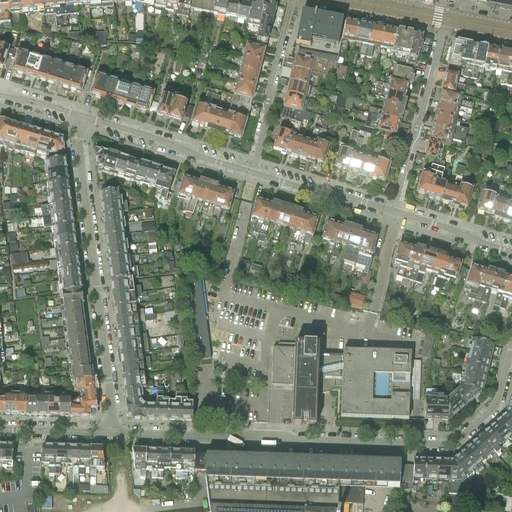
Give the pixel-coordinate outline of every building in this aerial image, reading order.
[(7,0),(0,0),(0,14),(9,13),(7,0)] [(20,12),(18,0),(7,0),(9,13),(14,13),(20,12)] [(32,13),(31,11),(30,0),(18,0),(20,12),(20,15),(27,14),(32,13)] [(30,0),(31,11),(43,10),(41,0),(30,0)] [(54,15),(54,9),(52,0),(41,0),(43,10),(43,16),(54,15)] [(77,6),(76,0),(52,0),(54,9),(55,8),(57,20),(62,20),(61,8),(77,6)] [(100,4),(99,0),(87,0),(88,3),(89,10),(100,8),(100,4)] [(112,2),(111,0),(99,0),(100,4),(100,8),(106,8),(113,7),(112,2)] [(177,5),(178,0),(165,0),(164,7),(164,11),(172,13),(173,9),(177,10),(177,5)] [(188,9),(190,0),(178,0),(177,5),(177,10),(176,11),(185,12),(185,9),(188,9)] [(190,0),(188,9),(193,10),(193,8),(201,9),(203,0),(190,0)] [(203,0),(201,9),(209,11),(208,13),(212,14),(215,0),(203,0)] [(224,16),(227,0),(215,0),(212,14),(217,15),(217,13),(220,13),(218,22),(223,24),(224,21),(224,16)] [(235,23),(236,18),(240,0),(238,0),(227,0),(224,16),(224,21),(235,23)] [(251,2),(240,0),(236,18),(248,21),(251,2)] [(511,0),(474,0),(475,2),(487,4),(511,8),(511,0)] [(257,3),(252,2),(251,2),(248,21),(247,24),(247,25),(259,27),(263,5),(262,4),(261,3),(258,2),(257,3)] [(268,5),(263,5),(259,27),(257,34),(268,36),(273,14),(275,13),(276,10),(275,8),(275,7),(274,6),(272,5),(270,4),(268,5)] [(296,56),(295,56),(315,60),(336,66),(338,58),(339,52),(345,23),(344,23),(344,24),(342,23),(343,20),(316,15),(314,14),(314,15),(310,14),(310,16),(306,15),(307,13),(302,12),(295,45),(299,46),(298,50),(297,56),(296,56)] [(358,23),(346,21),(345,21),(345,23),(339,52),(345,53),(347,42),(354,43),(358,23)] [(359,24),(358,23),(354,43),(361,44),(359,56),(365,57),(371,26),(366,25),(365,23),(361,22),(359,24)] [(376,27),(371,26),(365,57),(371,58),(373,47),(380,48),(384,28),(383,28),(382,26),(378,26),(376,27)] [(397,31),(384,28),(380,48),(387,50),(385,61),(391,62),(392,54),(397,31)] [(70,30),(70,40),(78,39),(78,29),(70,30)] [(405,32),(397,31),(392,54),(400,55),(405,32)] [(413,34),(405,32),(400,55),(409,57),(413,34)] [(95,33),(96,48),(105,47),(104,33),(95,33)] [(143,45),(143,39),(143,34),(136,34),(136,36),(135,44),(137,45),(143,45)] [(266,46),(268,36),(257,34),(255,43),(255,46),(264,48),(265,46),(266,46)] [(420,52),(422,45),(420,44),(421,43),(427,45),(429,39),(422,37),(422,36),(413,34),(409,57),(407,67),(414,68),(418,52),(420,52)] [(135,44),(136,36),(128,35),(127,43),(130,43),(135,44)] [(450,50),(452,41),(445,40),(443,48),(450,50)] [(448,64),(459,67),(460,65),(463,43),(461,43),(460,42),(456,41),(452,43),(451,48),(452,49),(449,58),(448,58),(447,62),(448,64)] [(475,46),(463,43),(460,65),(465,66),(463,78),(469,79),(475,46)] [(204,60),(204,56),(197,54),(199,45),(194,44),(192,57),(204,60)] [(263,55),(265,49),(264,49),(264,48),(255,46),(245,44),(244,48),(242,49),(241,53),(243,55),(242,56),(262,61),(262,60),(263,59),(264,56),(263,55)] [(480,47),(475,46),(469,79),(476,80),(479,65),(484,67),(487,48),(485,46),(482,45),(480,47)] [(12,56),(13,51),(8,50),(9,49),(0,46),(0,67),(3,69),(7,54),(12,56)] [(490,47),(489,48),(487,48),(484,67),(483,69),(495,71),(495,69),(498,50),(494,49),(493,48),(490,47)] [(215,63),(217,50),(218,49),(213,48),(211,56),(205,55),(204,56),(204,60),(207,61),(210,62),(215,63)] [(23,75),(29,56),(22,54),(23,52),(14,49),(13,51),(12,56),(11,58),(15,60),(12,71),(16,73),(17,74),(21,75),(23,75)] [(506,86),(511,54),(511,53),(506,52),(505,50),(502,49),(500,50),(498,50),(495,69),(502,70),(499,85),(506,86)] [(46,82),(52,63),(44,61),(46,55),(42,54),(40,60),(34,78),(39,80),(40,81),(44,82),(45,82),(46,82)] [(57,85),(65,59),(67,55),(64,54),(63,58),(61,57),(59,65),(52,63),(46,82),(47,82),(48,83),(52,85),(53,84),(57,85)] [(34,78),(40,60),(29,56),(23,75),(25,75),(25,76),(29,78),(31,77),(34,78)] [(262,61),(242,56),(242,58),(240,58),(239,62),(240,64),(239,69),(258,74),(260,69),(261,68),(262,65),(261,64),(262,61)] [(295,56),(294,61),(292,69),(311,74),(315,60),(295,56)] [(177,57),(174,72),(180,74),(185,59),(177,57)] [(69,60),(65,59),(57,85),(62,87),(63,88),(67,89),(68,89),(69,89),(75,70),(67,68),(68,65),(69,60)] [(414,68),(407,67),(398,64),(394,81),(408,85),(411,85),(413,77),(412,77),(414,68)] [(258,74),(239,69),(238,74),(236,75),(235,78),(236,80),(236,82),(255,86),(256,85),(257,84),(258,82),(257,80),(258,74)] [(290,76),(289,81),(308,86),(309,81),(312,80),(313,77),(311,75),(311,74),(292,69),(292,71),(290,72),(290,75),(290,76)] [(82,72),(75,70),(69,89),(70,89),(71,90),(75,92),(76,91),(80,92),(87,71),(82,70),(82,72)] [(111,102),(117,83),(120,73),(116,72),(113,82),(107,80),(101,99),(102,99),(103,100),(107,102),(109,101),(111,102)] [(446,73),(441,91),(463,96),(465,88),(456,85),(457,76),(446,73)] [(101,99),(107,80),(108,78),(96,74),(90,95),(94,97),(95,98),(99,99),(100,99),(101,99)] [(147,113),(153,92),(153,91),(152,93),(146,91),(146,89),(148,90),(152,76),(148,74),(147,77),(145,76),(144,80),(135,109),(140,111),(141,112),(145,113),(146,112),(147,113)] [(135,109),(144,80),(140,79),(139,84),(137,89),(130,87),(124,106),(125,106),(126,107),(130,108),(131,108),(135,109)] [(405,97),(408,85),(394,81),(390,80),(388,86),(375,83),(374,89),(405,97)] [(308,86),(289,81),(286,94),(305,99),(305,98),(308,97),(309,93),(307,91),(308,86)] [(255,86),(236,82),(236,83),(233,84),(233,87),(234,89),(233,94),(233,95),(240,96),(252,99),(253,94),(255,93),(256,90),(255,89),(255,86)] [(124,106),(130,87),(121,84),(117,83),(111,102),(117,104),(118,105),(122,106),(123,105),(124,106)] [(404,110),(406,102),(404,101),(405,97),(374,89),(371,88),(370,94),(373,95),(389,99),(387,106),(404,110)] [(463,96),(441,91),(438,103),(471,112),(473,105),(461,102),(463,96)] [(174,97),(163,93),(156,116),(159,118),(162,118),(163,117),(168,119),(174,97)] [(203,128),(213,95),(207,94),(203,108),(197,106),(197,103),(191,124),(203,128)] [(306,106),(306,102),(304,100),(305,99),(286,94),(286,96),(284,98),(283,100),(284,102),(283,107),(292,110),(299,111),(302,112),(303,106),(306,106)] [(221,112),(216,110),(219,97),(213,95),(203,128),(207,129),(207,131),(215,133),(221,112)] [(227,114),(221,112),(215,133),(224,136),(224,134),(228,135),(240,96),(233,95),(227,114)] [(240,96),(228,135),(241,139),(247,118),(252,99),(240,96)] [(343,109),(346,98),(339,96),(336,107),(339,107),(343,109)] [(187,100),(174,97),(168,119),(181,123),(187,100)] [(471,112),(438,103),(435,116),(456,121),(458,115),(470,118),(471,112)] [(188,106),(185,118),(189,119),(190,120),(194,108),(190,107),(188,106)] [(401,119),(404,110),(387,106),(386,112),(369,108),(367,114),(399,122),(399,118),(401,119)] [(334,109),(332,118),(341,121),(343,109),(338,108),(337,109),(334,109)] [(297,137),(304,116),(305,112),(302,112),(299,111),(295,123),(286,153),(289,154),(289,156),(297,159),(303,139),(297,137)] [(395,135),(399,122),(367,114),(366,120),(379,124),(377,130),(387,133),(395,135)] [(460,122),(456,121),(435,116),(432,129),(465,137),(466,130),(458,128),(460,122)] [(286,153),(295,123),(291,121),(292,120),(289,119),(285,133),(279,131),(279,129),(273,149),(286,153)] [(3,121),(1,121),(0,120),(0,147),(2,148),(10,123),(7,121),(3,121)] [(14,124),(10,123),(2,148),(12,151),(20,126),(14,124)] [(310,161),(320,130),(322,125),(316,123),(310,141),(303,139),(297,159),(306,161),(306,159),(310,161)] [(31,130),(20,126),(12,151),(23,155),(31,130)] [(463,144),(465,137),(432,129),(429,142),(440,144),(450,147),(452,141),(463,144)] [(42,133),(35,131),(31,130),(23,155),(33,158),(35,153),(36,153),(42,133)] [(328,146),(322,144),(326,132),(320,130),(310,161),(323,164),(329,144),(328,146)] [(346,172),(355,143),(358,133),(352,132),(346,149),(340,147),(333,168),(346,172)] [(52,136),(42,133),(36,153),(45,156),(52,136)] [(489,143),(491,135),(485,133),(483,141),(489,143)] [(52,135),(52,136),(45,156),(43,161),(65,159),(64,153),(64,152),(63,152),(63,151),(62,151),(62,150),(63,149),(62,139),(59,138),(56,136),(52,135)] [(395,144),(397,137),(386,135),(384,141),(391,143),(395,144)] [(393,155),(388,153),(391,143),(384,141),(383,141),(380,151),(371,179),(384,183),(388,170),(395,172),(398,162),(391,160),(393,155)] [(440,144),(429,142),(427,148),(425,150),(425,152),(425,154),(425,156),(436,159),(440,144)] [(358,155),(359,152),(361,145),(355,143),(346,172),(350,173),(350,175),(358,177),(364,157),(358,155)] [(486,153),(488,145),(482,144),(480,152),(486,153)] [(94,150),(94,155),(95,156),(96,157),(95,158),(97,174),(102,173),(103,170),(108,153),(109,153),(105,151),(101,150),(101,151),(95,149),(94,150)] [(371,179),(380,151),(374,149),(372,156),(371,159),(364,157),(358,177),(367,180),(367,178),(371,179)] [(119,156),(108,153),(103,170),(109,172),(108,175),(113,176),(119,156)] [(123,157),(119,156),(113,176),(123,180),(129,160),(129,159),(126,157),(123,157)] [(65,159),(43,161),(44,173),(66,170),(65,167),(65,159)] [(139,163),(129,160),(123,180),(133,183),(139,163)] [(429,197),(438,168),(438,167),(440,163),(440,162),(435,161),(433,166),(431,166),(429,174),(422,173),(416,193),(429,197)] [(140,162),(139,163),(133,183),(144,186),(150,166),(146,165),(147,164),(143,162),(140,162)] [(447,184),(441,182),(446,165),(440,163),(438,167),(438,168),(429,197),(428,199),(432,201),(433,200),(441,203),(446,186),(447,184)] [(161,169),(150,166),(144,186),(148,187),(149,184),(155,186),(161,169)] [(161,169),(155,186),(154,189),(161,191),(159,198),(165,200),(174,174),(168,172),(168,171),(165,169),(161,169)] [(66,170),(44,173),(46,184),(67,181),(68,181),(68,178),(67,175),(66,170)] [(467,208),(473,188),(466,186),(470,175),(464,173),(462,179),(454,207),(458,208),(459,206),(467,208)] [(490,216),(499,184),(502,174),(499,173),(498,174),(493,181),(491,188),(484,186),(477,211),(490,216)] [(186,213),(196,182),(183,178),(180,187),(178,193),(177,199),(183,201),(180,211),(186,213)] [(454,207),(462,179),(457,178),(454,188),(446,186),(441,203),(449,205),(449,206),(454,207)] [(67,181),(46,184),(47,195),(69,192),(68,188),(69,188),(69,185),(68,183),(67,183),(67,181)] [(202,204),(209,184),(200,181),(200,183),(196,182),(186,213),(185,217),(191,219),(197,202),(202,204)] [(210,224),(211,221),(220,189),(216,188),(217,186),(209,184),(202,204),(209,206),(204,222),(210,224)] [(500,201),(505,186),(499,184),(490,216),(493,217),(493,219),(502,221),(507,203),(500,201)] [(228,214),(233,193),(220,189),(211,221),(217,223),(220,212),(228,214)] [(99,194),(101,206),(122,203),(121,198),(118,198),(117,192),(120,191),(99,194)] [(69,192),(47,195),(49,205),(70,203),(69,192)] [(258,235),(268,204),(255,200),(250,221),(255,223),(252,233),(258,235)] [(511,222),(511,201),(508,200),(507,203),(502,221),(510,224),(511,222)] [(10,203),(2,204),(1,204),(2,211),(11,210),(10,203)] [(70,203),(49,205),(50,216),(69,214),(71,214),(70,203)] [(126,203),(122,203),(101,206),(101,209),(100,212),(102,215),(102,216),(123,214),(127,213),(126,203)] [(264,240),(269,224),(275,225),(281,206),(273,204),(272,205),(268,204),(258,235),(256,241),(263,243),(264,240)] [(287,229),(293,210),(281,206),(275,225),(270,241),(276,243),(281,227),(287,229)] [(144,209),(145,218),(153,218),(153,209),(144,209)] [(295,247),(305,216),(301,214),(302,212),(293,210),(287,229),(294,231),(288,250),(294,252),(294,250),(295,247)] [(71,214),(69,214),(50,216),(52,228),(73,225),(73,224),(74,221),(72,219),(71,214)] [(123,214),(102,216),(102,217),(101,220),(102,223),(103,222),(104,227),(106,227),(124,225),(123,214)] [(311,240),(318,219),(305,216),(295,247),(294,250),(301,252),(305,238),(311,240)] [(330,257),(340,226),(327,222),(321,243),(327,245),(324,255),(330,257)] [(154,223),(143,224),(144,234),(155,232),(154,223)] [(73,225),(52,228),(53,238),(74,236),(74,232),(74,229),(73,226),(73,225)] [(124,225),(106,227),(104,227),(105,239),(126,236),(124,225)] [(346,247),(352,228),(344,225),(344,227),(340,226),(330,257),(337,259),(341,245),(346,247)] [(355,264),(364,234),(360,232),(361,231),(352,228),(346,247),(352,248),(348,263),(355,264)] [(371,258),(375,244),(376,237),(364,234),(355,264),(365,267),(363,273),(361,280),(368,282),(370,274),(368,273),(372,259),(371,259),(371,258)] [(74,236),(53,238),(54,249),(76,247),(74,236)] [(126,236),(105,239),(106,250),(109,249),(127,247),(126,236)] [(17,243),(16,243),(9,244),(10,253),(18,252),(17,243)] [(403,279),(412,248),(399,244),(394,265),(399,266),(397,277),(399,278),(403,279)] [(76,247),(54,249),(56,261),(75,258),(77,258),(76,247)] [(127,247),(109,249),(106,250),(107,253),(106,253),(106,256),(107,259),(108,259),(108,260),(129,257),(127,247)] [(419,268),(424,252),(425,250),(416,248),(416,249),(412,248),(403,279),(409,281),(413,267),(419,268)] [(431,272),(437,254),(429,251),(428,253),(424,252),(419,268),(414,283),(421,285),(425,270),(431,272)] [(171,252),(162,253),(162,261),(172,259),(171,252)] [(25,263),(24,254),(11,255),(12,265),(25,263)] [(439,290),(448,259),(445,258),(445,256),(437,254),(431,272),(437,274),(433,288),(439,290)] [(129,257),(108,260),(108,261),(107,261),(107,264),(108,266),(109,266),(109,271),(130,268),(130,264),(129,257)] [(207,257),(204,266),(218,270),(221,261),(207,257)] [(77,258),(75,258),(56,261),(57,271),(78,269),(78,268),(79,268),(79,265),(78,262),(77,262),(77,258)] [(455,284),(457,277),(461,263),(448,259),(439,290),(438,293),(444,294),(448,282),(455,284)] [(47,267),(46,262),(39,263),(30,264),(12,266),(13,272),(30,269),(30,272),(39,271),(38,268),(47,267)] [(247,268),(239,266),(237,277),(245,278),(247,268)] [(471,310),(483,270),(471,266),(469,272),(464,271),(461,280),(466,282),(465,286),(464,290),(470,292),(468,299),(472,300),(469,309),(471,310)] [(252,267),(251,272),(254,273),(252,279),(258,281),(260,275),(261,269),(252,267)] [(130,268),(109,271),(111,282),(131,279),(128,279),(128,273),(131,272),(130,268)] [(78,269),(57,271),(59,283),(80,280),(79,275),(79,276),(80,273),(79,270),(78,270),(78,269)] [(477,312),(485,286),(491,288),(496,272),(488,269),(487,271),(483,270),(471,310),(477,312)] [(499,308),(509,278),(504,276),(505,274),(496,272),(491,288),(490,292),(496,294),(493,307),(495,307),(499,308)] [(511,278),(509,278),(499,308),(505,310),(507,302),(511,303),(511,278)] [(133,288),(132,281),(131,279),(111,282),(112,296),(140,293),(140,287),(133,288)] [(195,361),(210,359),(200,279),(184,281),(195,361)] [(80,280),(59,283),(59,287),(63,287),(63,293),(59,293),(59,294),(81,291),(80,280)] [(16,290),(17,299),(25,298),(24,289),(16,290)] [(81,291),(59,294),(60,301),(63,300),(63,306),(83,304),(81,291)] [(135,306),(135,300),(141,299),(140,293),(112,296),(114,308),(135,306)] [(361,308),(364,300),(346,295),(344,303),(361,308)] [(83,304),(63,306),(64,313),(61,314),(62,318),(83,315),(82,311),(84,310),(83,304)] [(144,317),(143,311),(136,312),(135,306),(114,308),(115,320),(144,317)] [(83,315),(62,318),(62,322),(65,322),(66,328),(86,325),(85,320),(83,319),(83,315)] [(138,330),(138,324),(138,323),(155,321),(154,315),(144,317),(115,320),(117,332),(138,330)] [(86,325),(66,328),(67,335),(64,335),(65,339),(85,337),(85,333),(86,331),(86,325)] [(181,326),(174,327),(175,335),(182,334),(181,326)] [(147,341),(146,335),(139,336),(138,330),(117,332),(118,344),(147,341)] [(501,337),(493,335),(491,341),(499,344),(501,337)] [(85,337),(65,339),(65,344),(68,343),(69,350),(88,347),(88,342),(86,340),(85,337)] [(493,346),(470,340),(468,347),(467,347),(466,352),(490,359),(493,346)] [(141,353),(141,348),(148,347),(147,341),(118,344),(120,356),(141,353)] [(273,348),(271,386),(293,387),(291,425),(301,426),(301,425),(301,419),(307,419),(307,425),(307,426),(315,426),(317,393),(317,391),(317,389),(331,388),(333,388),(341,388),(340,417),(408,420),(408,414),(408,412),(409,404),(411,353),(410,353),(390,352),(369,352),(362,351),(358,351),(343,351),(343,356),(318,355),(318,344),(309,344),(303,344),(295,343),(294,344),(294,349),(278,348),(273,348)] [(88,347),(69,350),(70,356),(67,357),(67,361),(88,358),(88,354),(89,353),(88,347)] [(490,359),(466,352),(464,358),(468,359),(466,365),(487,370),(490,359)] [(150,363),(149,359),(142,360),(141,353),(120,356),(121,368),(150,364),(150,363)] [(88,358),(67,361),(68,365),(71,365),(72,371),(91,369),(90,363),(89,362),(88,358)] [(144,372),(151,371),(156,370),(156,364),(150,364),(121,368),(123,379),(144,377),(144,372)] [(487,370),(466,365),(464,371),(461,370),(459,376),(484,382),(487,370)] [(91,369),(72,371),(73,378),(70,378),(70,383),(93,380),(91,369)] [(484,382),(459,376),(458,381),(462,382),(460,388),(479,393),(481,391),(484,382)] [(144,377),(123,379),(124,391),(147,389),(153,388),(152,383),(145,384),(144,377)] [(93,380),(70,383),(71,387),(74,387),(75,393),(79,392),(94,390),(95,388),(95,386),(93,385),(93,380)] [(479,393),(460,388),(458,387),(452,392),(464,406),(479,393)] [(156,397),(156,403),(156,404),(155,420),(168,421),(168,400),(162,400),(163,388),(156,388),(156,389),(156,392),(156,395),(156,397)] [(147,389),(124,391),(127,416),(130,415),(131,416),(142,403),(140,401),(140,398),(143,398),(142,393),(148,392),(147,389)] [(94,390),(79,392),(80,396),(73,403),(70,403),(69,403),(69,417),(89,418),(89,417),(93,417),(96,414),(96,410),(94,390)] [(13,415),(14,393),(14,392),(11,391),(11,393),(10,393),(10,397),(3,396),(3,399),(2,415),(5,415),(6,416),(8,416),(10,415),(13,415)] [(464,406),(452,392),(448,397),(448,399),(448,401),(447,421),(464,406)] [(24,416),(25,397),(25,394),(18,394),(14,393),(13,415),(20,415),(21,417),(23,417),(24,416)] [(180,421),(180,393),(175,393),(175,400),(168,400),(168,421),(180,421)] [(192,422),(193,401),(186,400),(187,393),(180,393),(180,421),(192,422)] [(35,416),(36,394),(25,394),(25,397),(24,416),(27,416),(28,417),(30,417),(31,416),(35,416)] [(47,395),(36,394),(35,416),(47,416),(47,395)] [(59,396),(47,395),(47,416),(58,417),(59,396)] [(69,417),(69,403),(70,403),(70,399),(70,396),(59,396),(58,417),(64,417),(65,418),(67,418),(68,417),(69,417)] [(430,399),(425,399),(424,419),(424,420),(435,421),(436,397),(430,397),(430,399)] [(442,397),(436,397),(435,421),(447,421),(448,401),(442,401),(442,397)] [(145,406),(142,403),(131,416),(132,416),(132,420),(133,420),(155,420),(156,404),(148,403),(148,406),(145,406)] [(505,415),(497,422),(511,438),(511,419),(509,417),(507,416),(505,415)] [(511,438),(497,422),(488,430),(501,444),(506,440),(509,443),(511,440),(511,438)] [(488,430),(479,438),(495,455),(499,452),(496,449),(501,444),(488,430)] [(479,438),(471,445),(483,460),(488,456),(490,459),(495,455),(479,438)] [(13,445),(5,445),(3,445),(2,467),(6,468),(6,465),(12,465),(12,468),(13,445)] [(471,445),(461,454),(477,471),(481,467),(479,464),(483,460),(471,445)] [(55,475),(56,447),(42,446),(42,467),(48,468),(48,475),(55,475)] [(67,469),(67,447),(56,447),(55,475),(60,475),(60,469),(67,469)] [(78,476),(79,448),(67,447),(67,469),(72,469),(72,477),(73,477),(72,491),(73,492),(78,492),(78,490),(78,485),(78,476)] [(91,470),(91,448),(79,448),(78,476),(84,476),(84,470),(91,470)] [(101,449),(99,448),(91,448),(91,470),(90,476),(96,476),(96,471),(104,471),(101,449)] [(145,472),(146,450),(132,450),(132,453),(134,471),(140,472),(139,479),(135,478),(136,489),(137,489),(137,495),(144,495),(144,479),(145,479),(145,472)] [(157,479),(158,451),(146,450),(145,472),(152,472),(152,479),(157,479)] [(169,473),(170,451),(158,451),(157,479),(163,479),(163,473),(169,473)] [(181,480),(182,452),(170,451),(169,473),(175,473),(175,480),(181,480)] [(193,470),(194,459),(195,459),(195,458),(194,458),(194,452),(182,452),(181,480),(181,484),(185,484),(185,480),(187,480),(187,473),(193,473),(193,471),(194,471),(194,470),(193,470)] [(454,460),(454,464),(465,476),(471,471),(473,474),(477,471),(461,454),(454,460)] [(338,511),(337,511),(338,503),(362,505),(363,484),(398,485),(399,466),(387,466),(388,462),(387,462),(387,463),(375,463),(375,461),(374,461),(374,465),(231,459),(231,456),(230,456),(230,457),(219,457),(219,455),(218,455),(218,459),(206,459),(206,455),(205,455),(205,459),(205,458),(205,459),(205,479),(209,511),(338,511)] [(424,480),(425,460),(413,460),(413,467),(412,484),(418,484),(418,480),(424,480)] [(437,461),(425,460),(424,480),(431,481),(431,485),(436,485),(437,461)] [(449,460),(449,461),(448,481),(448,493),(449,493),(459,494),(459,482),(459,481),(465,476),(454,464),(454,460),(449,460)] [(449,461),(437,461),(436,485),(441,485),(441,481),(448,481),(449,461)] [(404,483),(408,466),(400,466),(400,462),(399,462),(399,466),(398,485),(398,486),(399,486),(403,486),(404,483)] [(412,484),(413,467),(408,466),(404,483),(403,486),(403,490),(412,490),(412,492),(415,492),(415,486),(412,486),(412,484)] [(108,495),(107,490),(107,487),(90,486),(89,492),(89,493),(108,495)]
